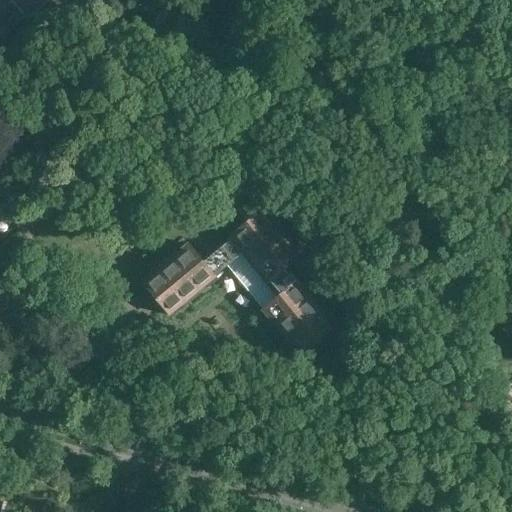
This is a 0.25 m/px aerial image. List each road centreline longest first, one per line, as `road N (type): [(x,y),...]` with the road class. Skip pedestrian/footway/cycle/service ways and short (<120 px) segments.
road 1 (secondary): [(350,511),(0,403)]
road 2 (unknown): [(118,186),(30,127),(5,74),(11,47),(72,0)]
road 3 (unknown): [(118,186),(123,441)]
road 4 (unknown): [(99,0),(119,21),(145,81),(146,103),(129,148)]
